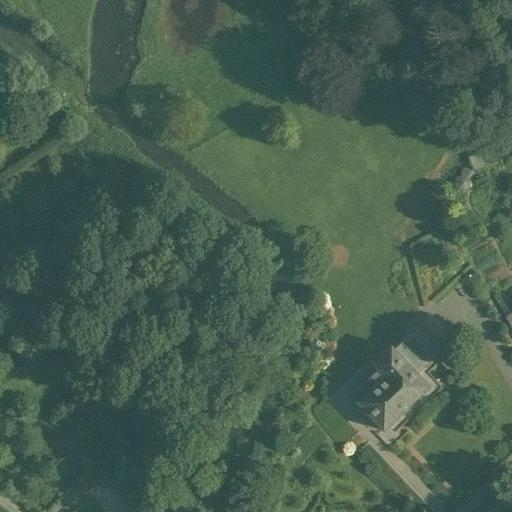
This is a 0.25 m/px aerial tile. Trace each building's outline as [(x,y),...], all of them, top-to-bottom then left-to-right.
[(497,159),(492,149),(478,155),(484,165),(497,159)] [(469,171),(463,169),(461,176),(456,178),(455,184),(458,189),(462,190),(468,187),(470,182),(467,177),(469,171)] [(434,358),(410,333),(392,351),(416,375),(434,358)] [(449,344),(435,358),(440,363),(446,358),(453,351),(449,344)] [(392,351),(390,349),(372,367),(384,379),(357,406),(384,433),(429,389),(416,375),(392,351)] [(456,368),(446,358),(440,363),(439,365),(449,375),(456,368)]
